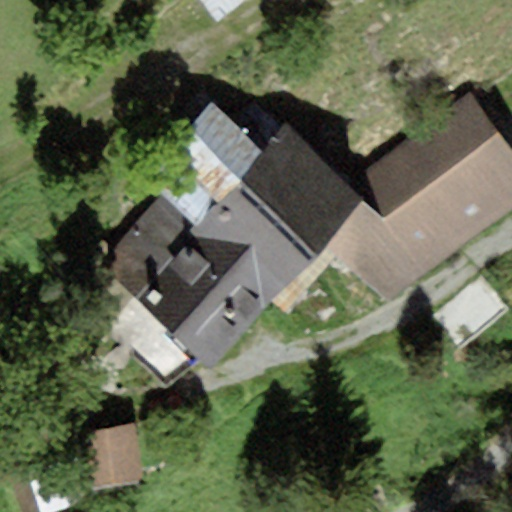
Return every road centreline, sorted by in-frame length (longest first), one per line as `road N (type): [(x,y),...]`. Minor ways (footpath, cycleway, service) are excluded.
road 1 (track): [(0,190),(171,76),(310,0)]
road 2 (unknown): [(511,250),(437,310),(325,375),(278,381),(241,370)]
road 3 (track): [(511,431),(398,511)]
